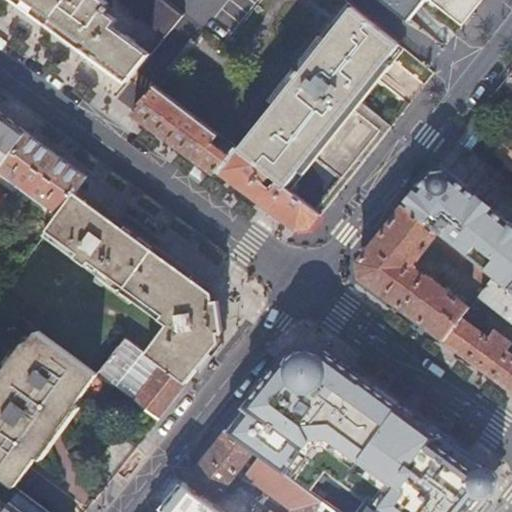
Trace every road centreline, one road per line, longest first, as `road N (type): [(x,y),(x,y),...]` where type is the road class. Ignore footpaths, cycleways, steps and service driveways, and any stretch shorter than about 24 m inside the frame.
road 1 (residential): [(0,66),(305,285)]
road 2 (tertiary): [(511,21),(305,285)]
road 3 (tertiary): [(305,285),(126,511)]
road 4 (residential): [(305,285),(511,438)]
